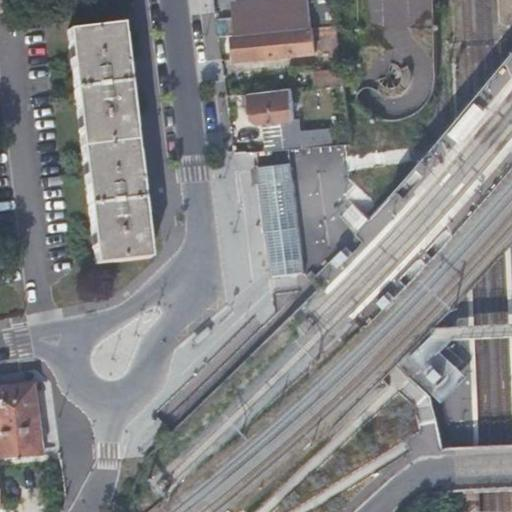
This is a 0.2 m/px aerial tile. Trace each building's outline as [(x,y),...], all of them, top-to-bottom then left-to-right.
[(253,0),(234,2),(237,35),(313,26),(312,0),(253,0)] [(312,0),(313,26),(336,24),(333,0),(312,0)] [(363,0),(361,41),(356,47),(351,54),(347,63),(345,74),(347,87),(352,98),(358,108),(365,114),(376,119),(386,122),(395,123),(406,120),(418,116),(426,109),(432,103),(436,96),(439,90),(441,80),(443,9),(443,0),(363,0)] [(122,23),(68,30),(94,264),(149,257),(122,23)] [(236,60),(339,49),(336,24),(313,26),(237,35),(233,35),(236,60)] [(320,84),(343,81),(341,70),(319,72),(320,84)] [(285,148),(300,147),(299,132),(282,133),(280,120),(291,119),(287,88),(249,93),(252,119),(257,123),(263,123),(266,150),(285,148)] [(290,162),(258,166),(261,189),(264,211),(266,233),(271,265),(272,273),(304,269),(303,260),(299,228),(296,206),(293,184),(290,162)] [(0,455),(41,451),(33,386),(26,382),(0,384),(0,455)] [(479,511),(479,492),(452,492),(452,511),(479,511)]
